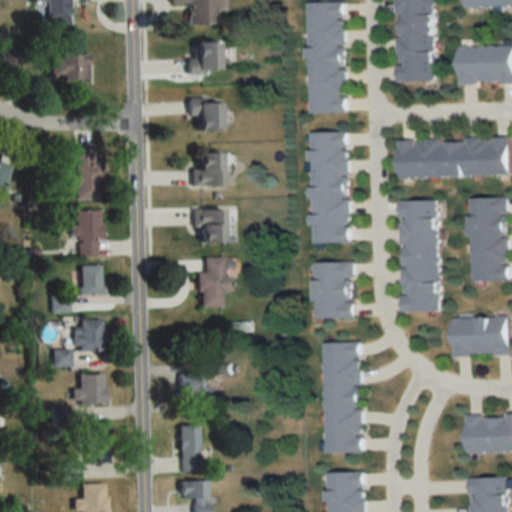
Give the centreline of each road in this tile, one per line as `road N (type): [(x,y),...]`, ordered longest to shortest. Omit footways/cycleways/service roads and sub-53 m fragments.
road 1 (residential): [(142,511),(128,0)]
road 2 (residential): [(371,0),(379,303),(386,330),(409,360)]
road 3 (residential): [(409,360),(392,428),(390,511)]
road 4 (residential): [(417,511),(419,433),(428,406),(450,381)]
road 5 (residential): [(374,114),(511,108)]
road 6 (residential): [(0,112),(29,123),(131,124)]
